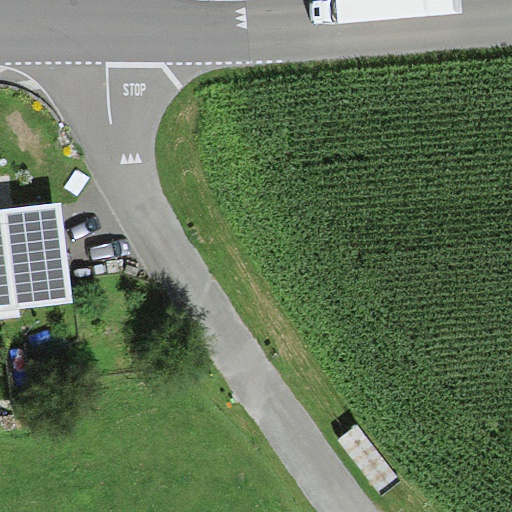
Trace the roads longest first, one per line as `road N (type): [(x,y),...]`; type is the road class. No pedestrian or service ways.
road 1 (residential): [(347,511),(170,250),(123,160),(111,120),(108,26)]
road 2 (unclassified): [(108,26),(426,16)]
